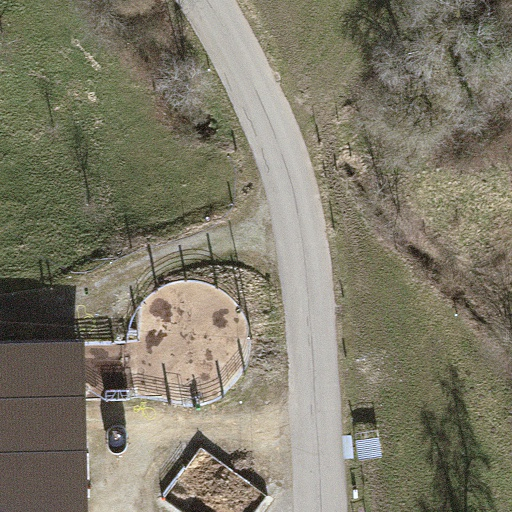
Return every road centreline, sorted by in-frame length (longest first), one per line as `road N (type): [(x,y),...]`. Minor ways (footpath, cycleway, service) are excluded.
road 1 (unclassified): [(317,511),(306,296),(276,129),(199,0)]
road 2 (track): [(0,326),(51,321),(296,223)]
road 3 (track): [(124,511),(133,455),(183,434),(312,420)]
